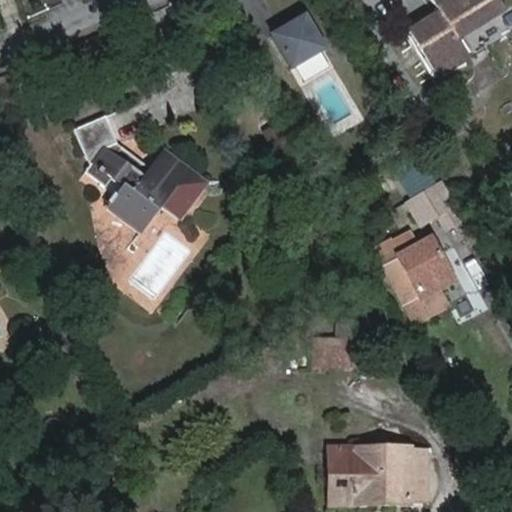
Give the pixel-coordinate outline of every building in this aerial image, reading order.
[(432,0),(439,12),(408,32),(435,79),(465,59),(455,40),(501,10),(495,0),(432,0)] [(324,51),(305,18),(272,37),(291,71),(324,51)] [(77,171),(99,188),(106,180),(115,187),(103,203),(138,230),(155,205),(172,217),(199,180),(158,151),(139,177),(109,156),(115,149),(104,143),(94,118),(71,128),(84,161),(77,171)] [(419,201),(433,192),(415,162),(397,173),(416,203),(419,201)] [(443,186),(433,192),(448,216),(458,210),(443,186)] [(448,216),(433,192),(419,201),(434,225),(448,216)] [(434,225),(419,201),(416,203),(411,205),(426,230),(434,225)] [(436,283),(451,276),(431,243),(417,251),(409,238),(391,248),(390,246),(377,253),(416,324),(449,306),(442,293),(436,283)] [(436,283),(442,293),(456,285),(451,276),(436,283)] [(331,344),(330,371),(377,373),(377,345),(365,345),(366,325),(341,325),(340,344),(331,344)] [(331,344),(314,343),(313,370),(330,371),(331,344)] [(403,511),(403,462),(330,459),(328,500),(353,499),(352,511),(403,511)] [(416,511),(418,463),(403,462),(403,511),(416,511)] [(328,500),(327,511),(336,511),(352,511),(353,499),(328,500)]
